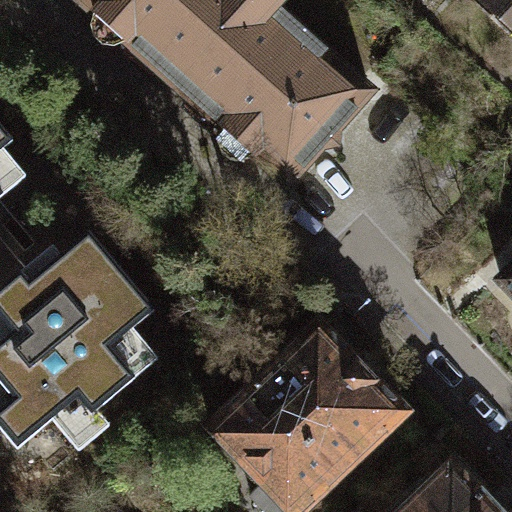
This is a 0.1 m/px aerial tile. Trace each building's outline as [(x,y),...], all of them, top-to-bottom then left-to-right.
[(336,131),(372,92),(278,8),(285,0),(79,0),(94,13),(90,23),(93,35),(104,46),(117,45),(125,41),(222,128),(220,139),(220,149),(232,159),(243,160),(254,156),(287,186),(324,145),(335,144),(336,131)] [(511,38),(511,0),(492,0),(498,5),(488,16),(511,38)] [(0,201),(29,177),(4,148),(14,140),(0,123),(0,201)] [(155,307),(89,232),(61,257),(51,245),(0,289),(0,427),(19,449),(53,419),(68,436),(132,381),(121,368),(148,344),(132,326),(155,307)] [(511,268),(501,279),(511,290),(511,268)] [(318,323),(211,429),(264,481),(248,497),(263,511),(301,511),(404,410),(318,323)] [(498,511),(453,464),(402,511),(498,511)]
